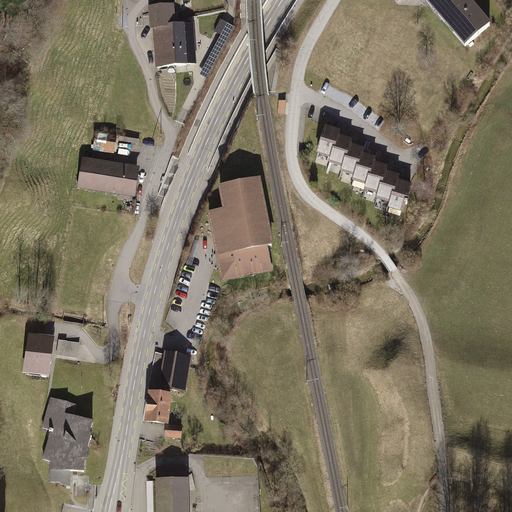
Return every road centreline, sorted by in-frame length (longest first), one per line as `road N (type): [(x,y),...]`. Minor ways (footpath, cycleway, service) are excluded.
road 1 (primary): [(152,298),(206,143),(282,0)]
road 2 (residential): [(117,289),(169,140),(131,30),(145,0)]
road 3 (track): [(383,256),(421,318),(443,481)]
road 4 (primary): [(113,511),(152,298)]
road 5 (residential): [(296,90),(291,157),(299,184),(383,256)]
road 6 (residential): [(296,90),(343,113),(413,166)]
road 7 (residential): [(51,326),(111,352),(117,289)]
